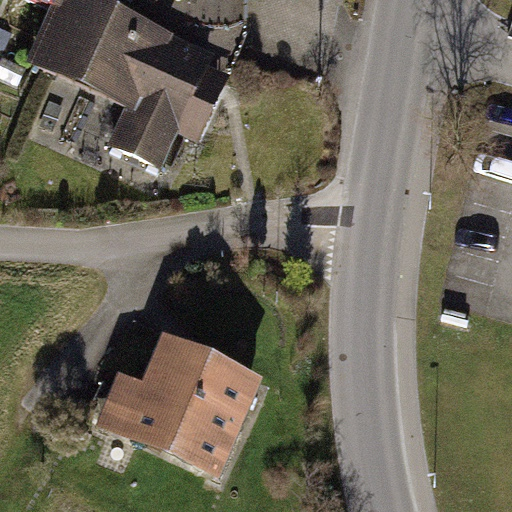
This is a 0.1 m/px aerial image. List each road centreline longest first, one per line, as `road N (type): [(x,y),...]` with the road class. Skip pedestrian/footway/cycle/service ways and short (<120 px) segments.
road 1 (secondary): [(387,511),(367,358),(375,217)]
road 2 (residential): [(375,217),(132,248)]
road 3 (secondary): [(375,217),(414,34)]
